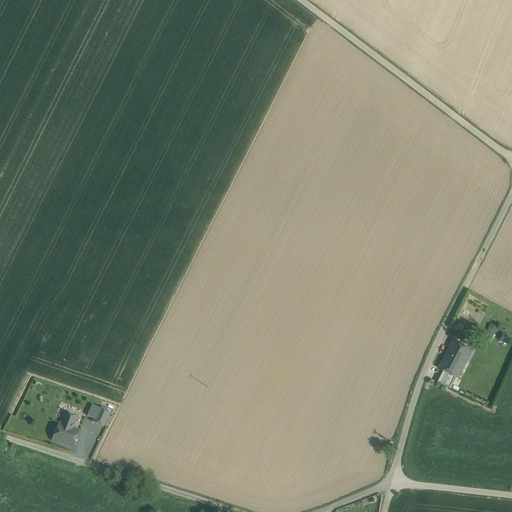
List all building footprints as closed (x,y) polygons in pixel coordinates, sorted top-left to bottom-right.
[(473,350),(453,340),(439,368),(440,369),(444,371),(456,377),(458,378),(458,379),(473,350)] [(456,377),(444,371),(437,383),(450,389),(456,377)] [(93,402),(85,416),(104,426),(111,412),(93,402)] [(59,424),(54,422),(47,437),(52,439),(59,424)] [(79,431),(59,423),(59,424),(52,439),(52,440),(72,447),(79,431)]
